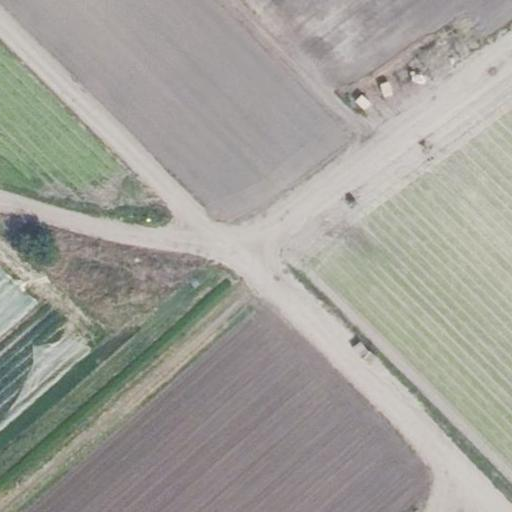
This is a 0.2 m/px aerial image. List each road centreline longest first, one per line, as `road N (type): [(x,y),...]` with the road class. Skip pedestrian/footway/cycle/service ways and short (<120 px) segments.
road 1 (track): [(258,275),(0,15)]
road 2 (track): [(511,38),(225,240)]
road 3 (track): [(258,275),(500,511)]
road 4 (track): [(0,214),(258,275)]
